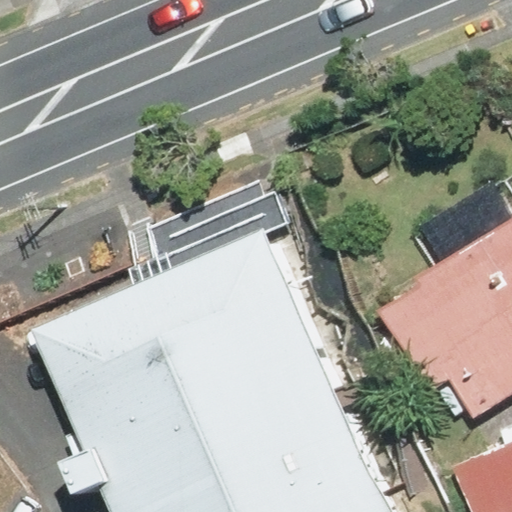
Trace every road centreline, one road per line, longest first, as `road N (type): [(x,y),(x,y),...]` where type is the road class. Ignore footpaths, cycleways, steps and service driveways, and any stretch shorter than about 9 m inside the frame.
road 1 (secondary): [(412,0),(0,169)]
road 2 (secondary): [(0,85),(206,0)]
